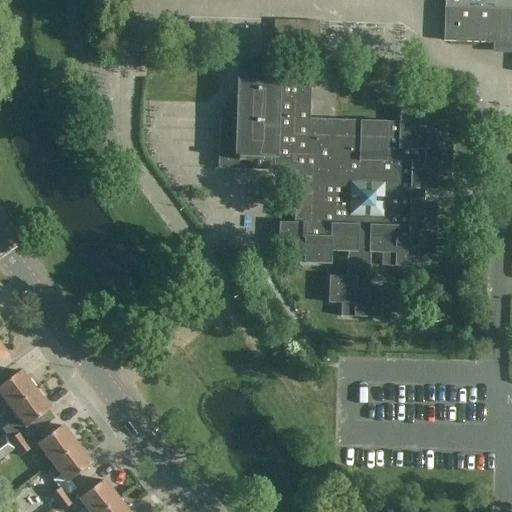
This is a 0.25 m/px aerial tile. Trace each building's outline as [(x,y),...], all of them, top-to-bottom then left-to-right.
[(511,0),(444,0),(443,39),(446,42),(492,44),(492,39),(511,39),(511,0)] [(274,20),(272,60),(317,61),(319,22),(274,20)] [(236,115),(226,114),(220,114),(218,169),(300,172),(299,188),(297,188),(294,190),(294,204),(293,223),(278,222),(277,250),(290,250),(290,263),(331,265),(331,252),(347,253),(346,277),(328,276),(327,304),(340,304),(340,317),(381,318),(382,291),(369,291),(370,279),(370,253),(382,254),(381,267),(421,268),(422,255),(435,256),(436,215),(437,202),(422,202),(422,190),(438,191),(438,177),(451,178),(452,138),(439,137),(440,124),(427,124),(427,111),(399,110),(399,123),(395,123),(387,122),(317,120),(309,120),(310,102),(311,82),(280,81),(280,75),(237,74),(236,76),(237,76),(236,115)] [(212,105),(212,85),(158,85),(158,105),(212,105)] [(387,330),(387,338),(411,338),(411,329),(387,330)] [(11,409),(34,391),(20,372),(0,386),(0,399),(2,398),(11,409)] [(18,433),(36,420),(49,410),(34,391),(11,409),(17,418),(2,429),(6,435),(0,439),(0,460),(14,449),(14,450),(25,442),(18,433)] [(51,464),(76,446),(61,426),(36,445),(37,445),(31,450),(25,442),(14,450),(20,458),(30,451),(37,460),(44,455),(51,464)] [(69,481),(77,475),(90,465),(76,446),(51,464),(59,475),(53,480),(60,488),(34,507),(37,511),(44,511),(57,503),(75,489),(69,481)] [(10,474),(17,485),(31,476),(24,465),(10,474)] [(83,511),(102,511),(117,501),(103,481),(81,498),(75,489),(57,503),(63,511),(73,504),(78,511),(81,509),(83,511)] [(126,511),(117,501),(102,511),(126,511)]
